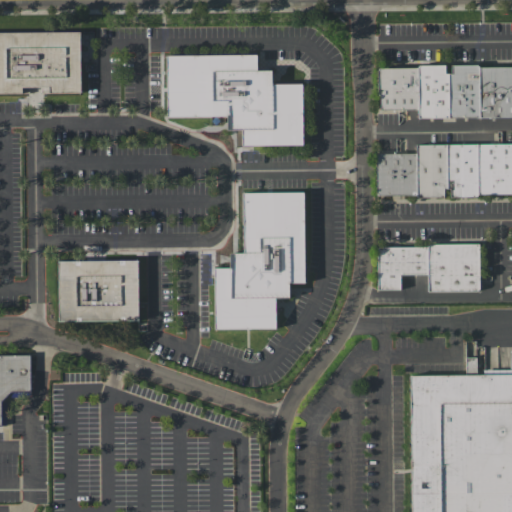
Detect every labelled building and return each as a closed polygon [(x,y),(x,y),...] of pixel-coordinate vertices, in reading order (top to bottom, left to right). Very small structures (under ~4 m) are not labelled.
[(0,32),(80,32),(81,92),(50,92),(50,87),(22,87),(22,93),(0,93),(0,32)] [(166,56),(257,55),(257,70),(271,70),(272,84),(303,84),(303,145),(242,145),(242,130),(227,130),(227,116),(166,116),(166,56)] [(511,117),(416,117),(416,109),(377,109),(377,66),(445,66),(445,72),(450,72),(450,65),(511,65),(511,117)] [(511,194),(449,195),(449,187),(443,187),(443,195),(375,196),(374,153),(415,152),(415,144),(511,143),(511,194)] [(243,193),(304,192),(305,282),(289,282),(289,297),(275,297),(275,328),(215,329),(214,268),(229,267),(229,253),(244,253),(243,193)] [(478,244),(478,291),(427,291),(427,274),(399,274),(399,289),(376,289),(376,245),(478,244)] [(56,261),(138,260),(139,320),(57,321),(56,261)] [(0,355),(30,355),(30,392),(10,392),(1,402),(2,426),(0,426),(0,355)] [(411,511),(410,375),(511,374),(511,511),(411,511)]
